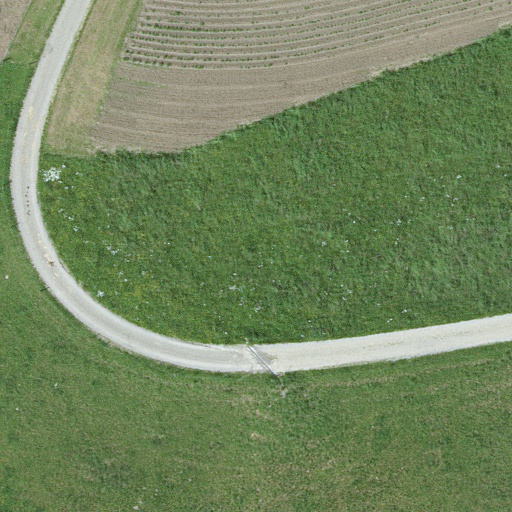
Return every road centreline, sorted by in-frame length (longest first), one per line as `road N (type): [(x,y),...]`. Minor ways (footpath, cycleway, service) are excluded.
road 1 (unclassified): [(80,0),(33,103),(25,202),(68,295),(150,345)]
road 2 (track): [(150,345),(226,362),(511,327)]
